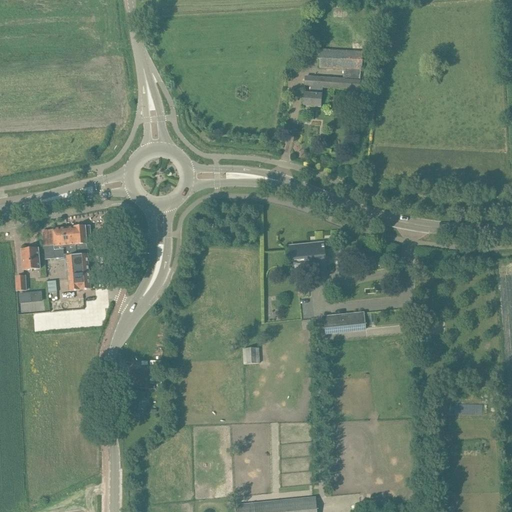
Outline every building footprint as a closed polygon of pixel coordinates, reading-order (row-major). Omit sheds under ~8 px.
[(306,49),(301,48),(297,62),(302,64),(306,49)] [(321,50),(320,68),(344,70),(354,70),(354,80),(360,81),(360,70),(362,70),(362,60),(363,53),(331,51),(321,50)] [(304,94),(303,107),(322,108),(322,96),(322,88),(360,90),(360,81),(354,80),(343,80),(305,78),(305,86),(311,87),(310,95),(304,94)] [(90,290),(89,267),(88,256),(88,248),(86,248),(86,245),(87,245),(86,242),(92,242),(91,226),(85,227),(83,225),(76,226),(75,228),(42,231),(45,260),(64,259),(63,246),(66,246),(67,258),(68,269),(69,291),(90,290)] [(325,258),(323,244),(290,247),(291,262),(306,260),(307,266),(306,266),(307,273),(313,272),(313,266),(317,266),(318,272),(326,271),(325,264),(325,265),(324,259),(325,258)] [(40,269),(38,249),(22,251),(24,271),(40,269)] [(27,291),(25,277),(16,278),(18,292),(27,291)] [(50,293),(57,293),(56,282),(49,283),(50,293)] [(20,295),(20,303),(41,302),(41,293),(20,295)] [(366,331),(364,313),(324,317),(326,336),(366,331)] [(25,334),(33,334),(33,320),(25,320),(25,334)] [(260,365),(259,349),(243,350),(244,366),(260,365)] [(145,373),(134,373),(134,389),(145,390),(155,390),(155,373),(145,373)] [(136,393),(126,393),(125,414),(138,415),(138,401),(145,402),(145,393),(136,393)] [(317,511),(316,497),(235,505),(236,511),(317,511)]
